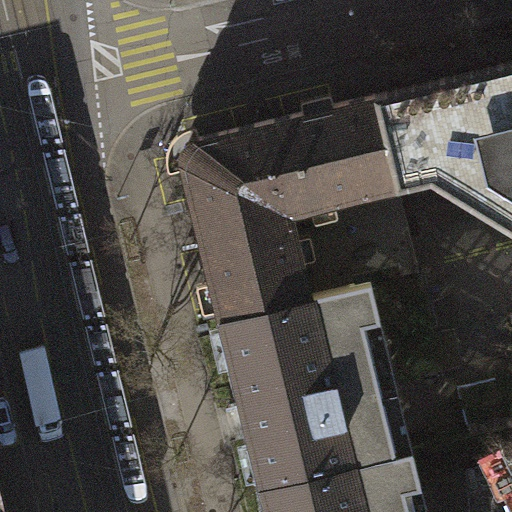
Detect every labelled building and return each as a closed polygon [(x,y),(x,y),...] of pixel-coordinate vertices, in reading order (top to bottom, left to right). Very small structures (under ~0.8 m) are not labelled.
[(511,61),(369,93),(391,187),(422,180),(511,234),(511,61)] [(391,187),(369,93),(185,138),(171,158),(185,219),(209,316),(302,293),(283,212),(391,187)] [(209,316),(252,487),(388,452),(355,321),(372,317),(362,278),(302,293),(209,316)] [(252,487),(258,511),(401,511),(396,489),(413,484),(404,448),(388,452),(252,487)] [(0,511),(9,511),(10,511),(0,469),(0,511)]
